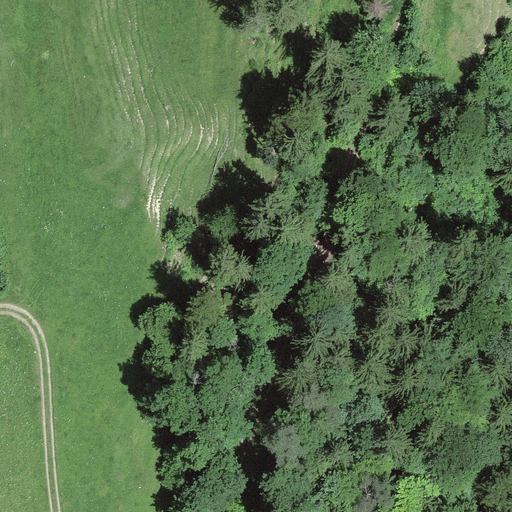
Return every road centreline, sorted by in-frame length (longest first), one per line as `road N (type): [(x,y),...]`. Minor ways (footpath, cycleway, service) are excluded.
road 1 (track): [(216,511),(409,0)]
road 2 (track): [(0,315),(22,316),(43,350),(57,511)]
road 3 (track): [(0,307),(15,272),(0,178)]
